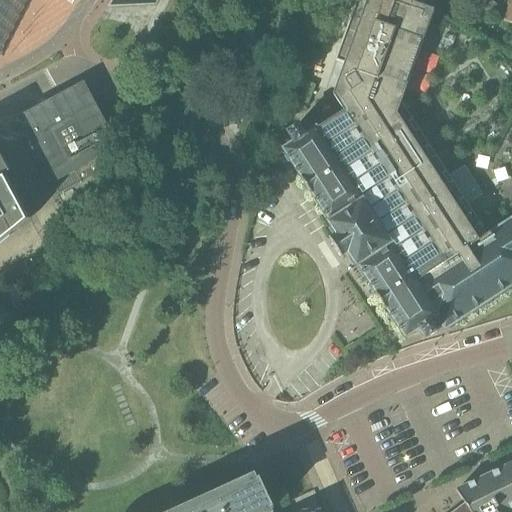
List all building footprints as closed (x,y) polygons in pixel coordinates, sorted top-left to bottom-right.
[(0,0),(0,36),(18,0),(0,0)] [(295,144),(284,150),(302,179),(301,180),(311,196),(313,195),(315,198),(331,222),(329,223),(338,237),(332,241),(342,258),(349,253),(357,267),(359,265),(377,293),(375,294),(386,309),(387,309),(407,340),(421,330),(427,339),(438,332),(432,323),(438,319),(445,330),(511,286),(511,218),(491,231),(486,235),(467,205),(466,204),(471,201),(482,194),(463,166),(453,173),(448,176),(401,103),(434,12),(431,11),(423,8),(425,0),(357,0),(336,62),(345,65),(342,73),(334,96),(345,114),(317,131),(316,130),(306,137),(300,127),(289,134),(295,144)] [(511,0),(503,20),(511,23),(511,0)] [(482,9),(492,14),(496,6),(486,1),(482,9)] [(74,88),(18,118),(19,120),(60,195),(83,183),(77,172),(99,160),(93,149),(114,138),(90,93),(79,99),(74,88)] [(0,245),(30,221),(32,219),(10,173),(10,171),(3,157),(1,158),(0,155),(0,245)] [(511,464),(456,492),(466,505),(457,511),(510,511),(511,511),(511,464)] [(269,511),(275,509),(262,480),(215,501),(213,494),(212,493),(211,492),(210,492),(209,492),(208,492),(207,492),(206,492),(205,493),(204,493),(204,494),(203,496),(203,497),(203,498),(206,505),(191,511),(269,511)]
